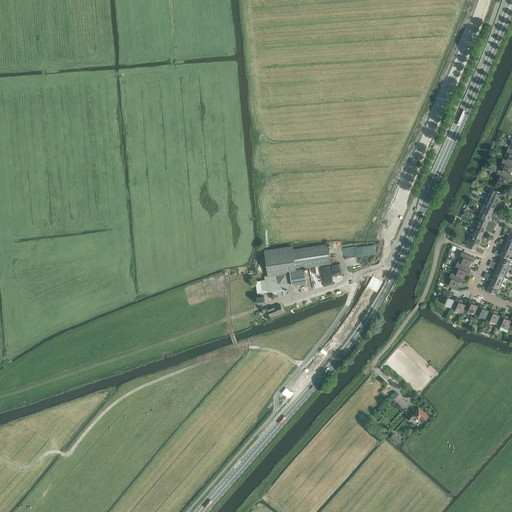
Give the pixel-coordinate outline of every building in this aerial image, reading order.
[(511,149),(508,147),(506,151),(510,153),(507,160),(503,159),(511,162),(511,149)] [(511,162),(503,159),(502,162),(505,164),(502,171),(498,169),(510,174),(511,169),(511,162)] [(511,175),(510,174),(498,169),(497,173),(500,175),(497,182),(505,186),(508,178),(510,179),(511,175)] [(491,187),(488,193),(499,198),(500,196),(502,196),(508,198),(509,195),(503,193),(501,192),(491,187)] [(472,199),(474,194),(475,195),(476,193),(479,194),(481,190),(474,188),(470,198),(472,199)] [(500,202),(500,201),(498,200),(499,198),(488,193),(486,199),(504,207),(505,204),(500,202)] [(486,199),(483,205),(494,209),(495,207),(497,208),(497,207),(502,210),(504,207),(486,199)] [(481,211),(491,215),(494,209),(483,205),(481,211)] [(493,216),(491,215),(481,211),(479,217),(480,217),(489,221),(490,222),(492,219),(493,216)] [(488,228),(493,230),(495,227),(490,225),(488,223),(489,221),(480,217),(478,223),(488,228)] [(493,230),(488,228),(478,223),(476,222),(473,228),(475,229),(483,232),(485,229),(487,230),(492,233),(493,230)] [(483,232),(475,229),(473,234),(481,238),(483,232)] [(471,233),(468,239),(478,244),(479,242),(481,243),(482,242),(483,239),(471,233)] [(478,244),(468,239),(465,245),(476,250),(478,244)] [(511,252),(511,245),(506,243),(503,249),(511,252)] [(329,244),(293,249),(296,269),(332,264),(329,244)] [(264,251),(268,276),(277,274),(278,276),(286,274),(286,272),(296,270),(296,269),(293,249),(292,246),(264,251)] [(344,248),(344,257),(369,255),(369,247),(344,248)] [(509,258),(511,252),(503,249),(501,254),(509,258)] [(474,261),(476,258),(462,252),(460,255),(464,257),(461,264),(469,268),(471,268),(473,264),(471,263),(472,260),(474,261)] [(500,261),(508,265),(510,266),(511,261),(511,259),(509,258),(501,254),(500,254),(503,255),(500,261)] [(510,266),(508,265),(500,261),(498,267),(506,270),(508,271),(510,266)] [(456,275),(464,279),(467,271),(469,272),(471,268),(469,268),(461,264),(457,262),(455,266),(459,267),(456,275)] [(506,270),(498,267),(495,273),(505,277),(508,271),(506,270)] [(305,270),(291,272),(293,287),(308,285),(305,270)] [(464,279),(456,275),(451,273),(450,277),(452,278),(449,285),(457,289),(460,281),(462,282),(464,279)] [(492,278),(502,283),(505,277),(495,273),(492,278)] [(286,274),(278,276),(277,274),(268,276),(265,276),(267,293),(277,292),(278,297),(284,296),(287,295),(286,289),(288,288),(287,282),(288,282),(286,274)] [(490,284),(499,289),(502,283),(492,278),(490,284)] [(497,294),(499,289),(490,284),(487,290),(497,294)] [(452,308),(455,300),(452,298),(448,296),(450,292),(444,289),(439,300),(445,303),(444,305),(452,308)] [(264,295),(256,296),(257,304),(265,303),(264,295)] [(463,313),(466,305),(459,301),(460,299),(456,297),(455,300),(452,308),(451,309),(455,311),(455,309),(463,313)] [(466,305),(463,313),(467,314),(468,311),(475,314),(479,306),(472,303),(473,300),(469,299),(466,305)] [(283,312),(280,304),(268,309),(270,315),(273,314),(274,315),(283,312)] [(486,319),(490,311),(483,308),(484,305),(480,304),(479,306),(475,314),(474,317),(478,319),(479,316),(486,319)] [(497,324),(501,316),(494,313),(495,310),(491,309),(490,311),(486,319),(485,322),(489,324),(490,320),(497,324)] [(506,332),(508,328),(511,321),(505,317),(506,315),(502,313),(501,316),(497,324),(496,327),(506,332)] [(414,393),(415,391),(411,387),(409,389),(407,387),(405,389),(413,397),(415,395),(414,393)] [(397,393),(389,402),(391,404),(399,395),(397,393)] [(424,421),(429,416),(419,407),(413,413),(413,414),(412,415),(411,413),(407,418),(411,421),(415,417),(415,416),(419,419),(420,418),(424,421)] [(397,445),(402,440),(394,433),(390,438),(397,445)]
